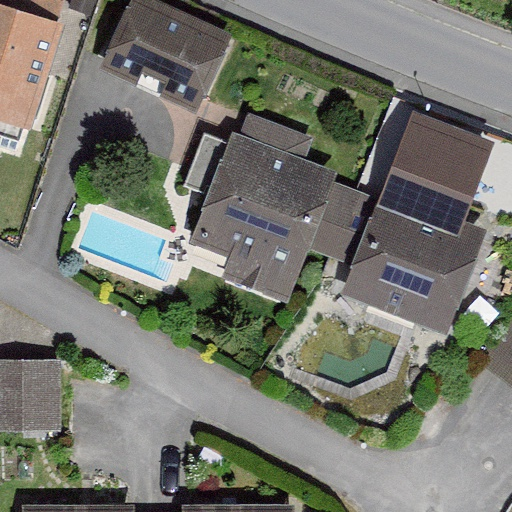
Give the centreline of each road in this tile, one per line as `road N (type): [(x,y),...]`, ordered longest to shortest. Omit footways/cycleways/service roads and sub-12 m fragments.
road 1 (residential): [(0,268),(436,511)]
road 2 (tertiary): [(511,83),(310,0)]
